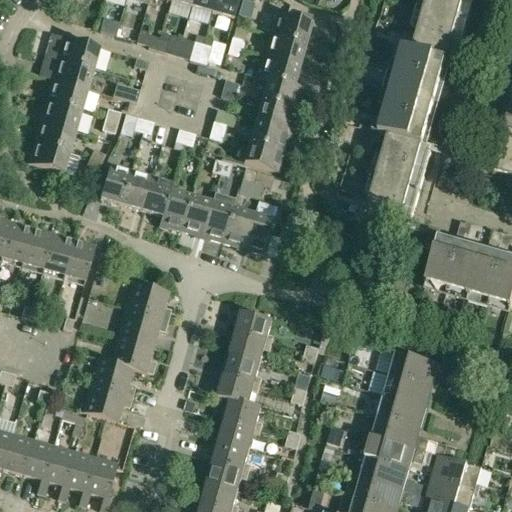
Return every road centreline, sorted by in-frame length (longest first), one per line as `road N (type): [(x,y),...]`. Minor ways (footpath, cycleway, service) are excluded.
road 1 (residential): [(202,267),(161,410),(171,429),(149,511)]
road 2 (residential): [(161,62),(215,77),(201,126),(147,110)]
road 3 (residential): [(26,12),(161,62)]
